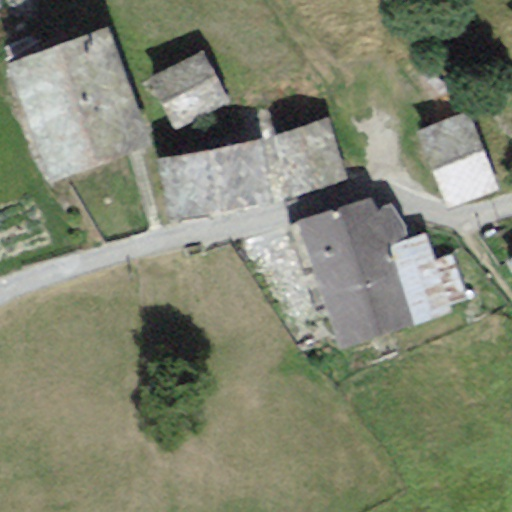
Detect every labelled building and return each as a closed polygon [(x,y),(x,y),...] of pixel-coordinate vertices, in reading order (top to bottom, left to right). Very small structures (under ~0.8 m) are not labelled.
[(7,70),(52,181),(146,143),(101,32),(7,70)] [(205,60),(156,84),(174,119),(223,94),(205,60)] [(424,139),(447,195),(488,179),(465,123),(424,139)] [(274,146),(286,195),(348,180),(335,131),(274,146)] [(153,165),(165,228),(259,209),(246,147),(153,165)] [(406,311),(370,206),(304,229),(339,334),(406,311)]
